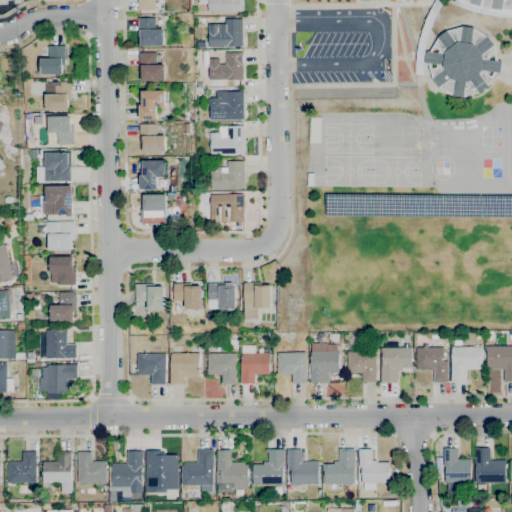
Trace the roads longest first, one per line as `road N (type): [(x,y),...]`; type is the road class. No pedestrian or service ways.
road 1 (residential): [(0,418),(511,415)]
road 2 (residential): [(110,418),(105,0)]
road 3 (residential): [(275,0),(275,232),(251,249),(109,250)]
